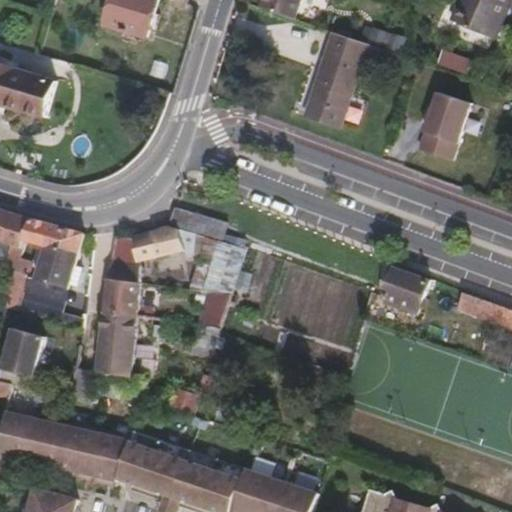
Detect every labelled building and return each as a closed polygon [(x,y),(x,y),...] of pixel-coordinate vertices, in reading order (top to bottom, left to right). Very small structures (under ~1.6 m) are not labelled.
[(148,36),(159,0),(115,0),(108,24),(148,36)] [(289,16),(294,0),(256,0),(255,4),(289,16)] [(491,37),(507,0),(456,0),(449,18),(491,37)] [(336,126),(357,64),(368,68),(375,48),(330,32),(302,114),(336,126)] [(439,67),(468,75),(472,61),(443,52),(439,67)] [(404,65),(408,56),(397,53),(394,62),(404,65)] [(0,107),(43,120),(54,82),(0,66),(0,107)] [(466,98),(433,86),(414,143),(447,154),(466,98)] [(219,239),(224,222),(173,206),(167,222),(219,239)] [(0,242),(20,248),(29,220),(0,211),(0,242)] [(60,249),(65,229),(29,220),(20,248),(3,308),(16,311),(36,242),(45,244),(60,249)] [(140,261),(183,248),(184,249),(190,251),(195,233),(166,226),(131,238),(114,237),(108,276),(138,281),(140,261)] [(68,289),(83,234),(65,229),(60,249),(45,244),(35,279),(68,289)] [(230,294),(245,246),(219,239),(205,290),(230,294)] [(419,307),(430,278),(393,265),(383,294),(419,307)] [(133,314),(138,281),(108,276),(103,309),(133,314)] [(220,327),(230,294),(205,290),(195,323),(201,324),(220,327)] [(511,307),(463,290),(458,304),(511,322),(511,307)] [(126,372),(133,314),(103,309),(95,371),(93,382),(106,386),(109,370),(126,372)] [(214,349),(220,327),(201,324),(196,343),(214,349)] [(0,368),(30,378),(41,338),(11,328),(0,366),(0,368)] [(91,402),(93,382),(95,371),(79,370),(75,399),(91,402)] [(11,376),(0,373),(0,381),(10,384),(11,376)] [(0,393),(8,395),(10,384),(0,381),(0,393)] [(195,414),(201,393),(178,385),(176,390),(157,384),(151,400),(195,414)] [(132,438),(64,423),(63,426),(6,413),(0,441),(0,454),(53,467),(64,470),(63,476),(104,485),(105,480),(117,482),(118,480),(130,443),(132,438)] [(242,479),(144,444),(142,448),(130,443),(118,480),(131,484),(145,489),(146,488),(214,511),(229,511),(230,511),(311,511),(318,495),(245,470),(242,479)] [(63,476),(64,470),(53,467),(51,473),(63,476)] [(214,511),(146,488),(145,489),(131,484),(129,491),(163,502),(159,511),(176,511),(178,507),(191,511),(214,511)] [(74,509),(77,500),(33,489),(32,495),(74,509)] [(440,511),(436,504),(428,509),(394,498),(389,490),(382,495),(369,491),(362,511),(440,511)] [(73,511),(74,509),(32,495),(27,511),(73,511)]
